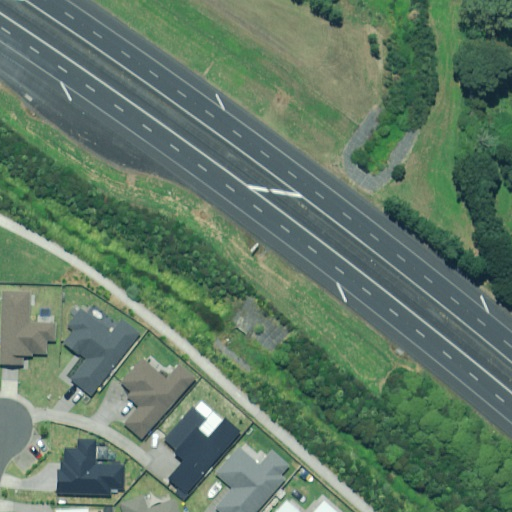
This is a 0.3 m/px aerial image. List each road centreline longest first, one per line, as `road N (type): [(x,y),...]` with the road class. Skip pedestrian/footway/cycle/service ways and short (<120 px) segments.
road 1 (motorway): [(511,399),(210,167),(0,24)]
road 2 (motorway): [(25,0),(231,139),(511,355)]
